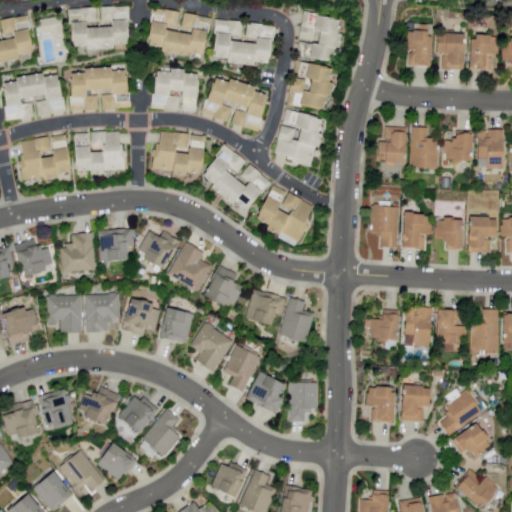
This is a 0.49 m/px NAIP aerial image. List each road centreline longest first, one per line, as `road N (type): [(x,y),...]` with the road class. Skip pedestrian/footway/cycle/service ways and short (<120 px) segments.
road 1 (residential): [(511,282),(295,271),(162,203),(0,220)]
road 2 (residential): [(381,0),(350,166),(336,511)]
road 3 (residential): [(348,205),(308,194),(244,146),(196,124),(81,122),(0,140)]
road 4 (residential): [(340,456),(265,444),(182,386),(124,365),(50,365),(0,383)]
road 5 (residential): [(257,158),(277,117),(287,28),(269,15),(165,0)]
road 6 (residential): [(228,419),(187,473),(118,511)]
road 7 (residential): [(368,84),(409,98),(511,101)]
